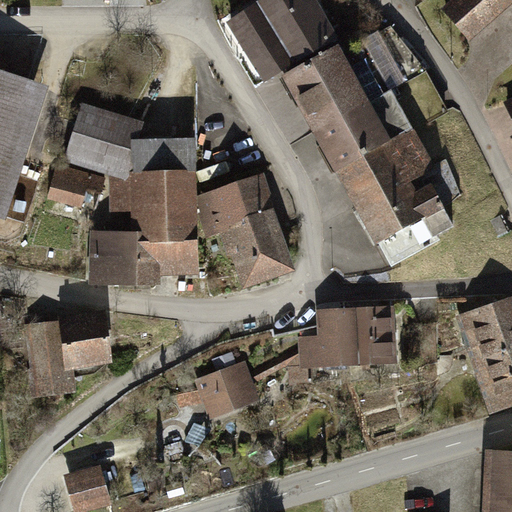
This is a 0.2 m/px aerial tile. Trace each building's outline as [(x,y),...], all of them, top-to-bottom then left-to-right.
[(334,43),(311,0),(266,0),(232,22),(269,80),(288,69),(334,43)] [(472,37),(511,1),(511,0),(457,0),(448,9),(472,37)] [(289,76),(320,131),(426,73),(390,28),(341,55),(334,43),(288,69),(289,76)] [(447,112),(426,73),(320,131),(341,171),(388,142),(390,144),(414,130),(447,112)] [(0,215),(1,216),(27,135),(13,131),(29,83),(0,74),(0,215)] [(131,124),(83,109),(68,158),(115,173),(131,124)] [(388,142),(341,171),(394,267),(440,242),(438,237),(454,228),(435,187),(429,189),(422,176),(435,169),(414,130),(390,144),(388,142)] [(137,149),(138,233),(96,233),(94,281),(117,281),(117,286),(159,285),(159,270),(199,269),(198,198),(197,148),(137,149)] [(107,180),(59,167),(51,197),(84,206),(89,189),(103,193),(107,180)] [(293,270),(261,177),(198,198),(211,238),(222,234),(230,256),(237,254),(247,285),(293,270)] [(510,231),(503,217),(492,223),(499,237),(510,231)] [(511,298),(463,315),(480,363),(511,352),(511,298)] [(393,307),(347,310),(347,312),(351,365),(396,362),(393,307)] [(351,365),(347,312),(320,312),(324,338),(311,341),(312,361),(313,361),(314,379),(310,379),(311,382),(315,382),(315,383),(352,378),(351,365)] [(70,366),(111,361),(106,319),(31,329),(36,370),(33,371),(36,397),(74,392),(70,366)] [(511,352),(480,363),(496,412),(511,406),(511,352)] [(244,366),(201,382),(213,414),(256,398),(244,366)] [(488,511),(511,511),(511,452),(492,452),(488,511)] [(101,469),(72,478),(82,511),(111,502),(101,469)]
